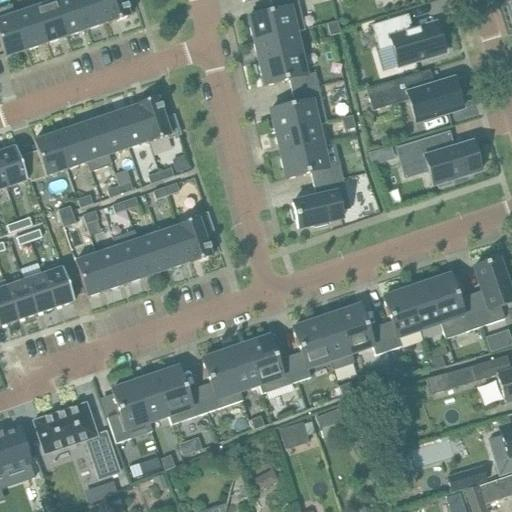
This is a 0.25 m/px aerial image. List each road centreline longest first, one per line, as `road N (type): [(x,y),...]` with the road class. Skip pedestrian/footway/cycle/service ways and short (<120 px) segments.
road 1 (residential): [(0,400),(29,379),(266,295)]
road 2 (residential): [(266,295),(511,210)]
road 3 (residential): [(266,295),(209,45)]
road 4 (residential): [(209,45),(0,116)]
